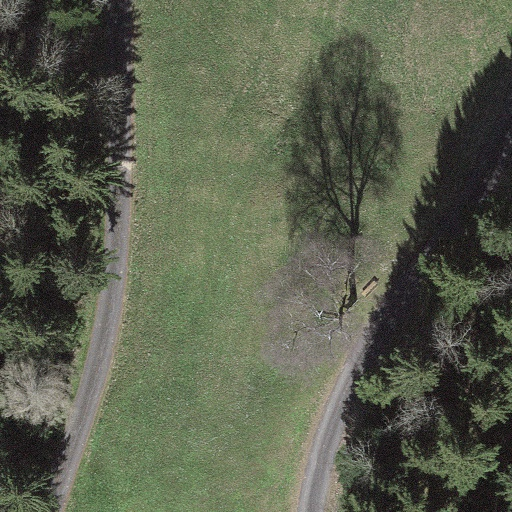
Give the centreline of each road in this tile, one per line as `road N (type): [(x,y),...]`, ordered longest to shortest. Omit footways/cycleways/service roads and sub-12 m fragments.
road 1 (track): [(117,0),(119,186),(107,323),(52,511)]
road 2 (track): [(312,511),(320,451),(407,289),(494,170),(511,102)]
